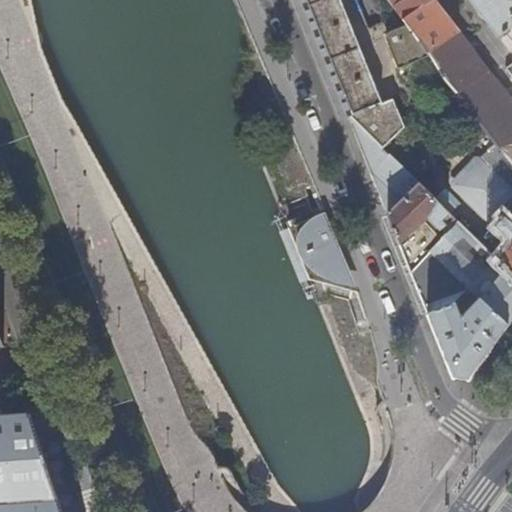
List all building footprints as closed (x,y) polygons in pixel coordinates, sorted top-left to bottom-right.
[(339,0),(300,0),(348,117),(352,116),(384,147),(406,126),(395,98),(380,104),(339,0)] [(511,103),(432,0),(388,0),(409,27),(433,57),(503,148),(511,160),(511,103)] [(511,0),(470,0),(498,37),(511,27),(511,0)] [(433,57),(409,27),(385,35),(399,68),(433,57)] [(418,182),(384,147),(352,116),(348,117),(387,214),(388,217),(400,246),(408,265),(437,234),(434,232),(435,231),(435,230),(438,227),(440,228),(452,216),(441,204),(418,182)] [(511,160),(503,148),(488,162),(503,176),(499,179),(479,161),(476,160),(454,183),(454,186),(494,224),(489,229),(506,246),(496,259),(511,274),(511,160)] [(511,274),(496,259),(458,222),(446,234),(445,234),(440,239),(441,239),(429,252),(466,287),(478,298),(507,326),(511,319),(511,274)] [(466,287),(429,252),(413,271),(410,272),(416,288),(423,303),(466,287)] [(493,346),(507,326),(478,298),(461,317),(454,302),(427,313),(453,378),(468,380),(493,346)] [(0,417),(0,511),(61,511),(30,416),(0,417)]
